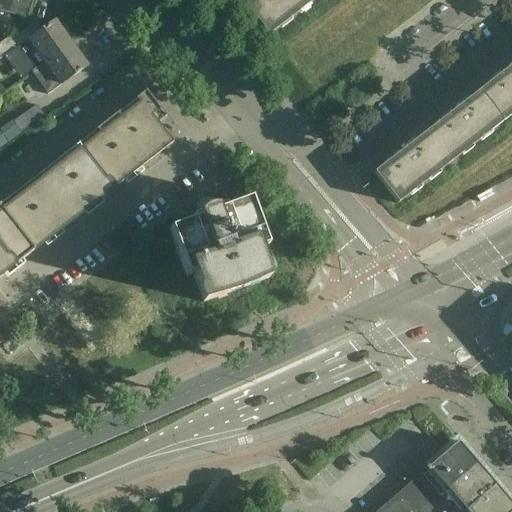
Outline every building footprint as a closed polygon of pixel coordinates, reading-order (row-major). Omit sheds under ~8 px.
[(0,0),(0,11),(13,15),(14,15),(28,18),(32,0),(0,0)] [(267,38),(315,0),(251,0),(243,7),(267,38)] [(46,61),(71,43),(54,20),(18,47),(26,58),(38,50),(46,61)] [(9,36),(0,42),(0,59),(17,48),(9,36)] [(87,66),(71,43),(46,61),(53,70),(41,79),(51,93),(87,66)] [(511,115),(511,65),(477,92),(502,123),(511,115)] [(0,277),(172,144),(157,124),(165,118),(145,92),(135,100),(139,105),(0,212),(0,277)] [(502,123),(477,92),(425,133),(449,164),(502,123)] [(0,132),(0,148),(59,106),(52,96),(0,132)] [(449,164),(425,133),(373,174),(397,205),(449,164)] [(201,219),(168,231),(186,278),(193,276),(203,303),(269,278),(259,251),(266,248),(249,201),(216,213),(211,200),(196,205),(201,219)] [(377,511),(421,511),(432,503),(477,464),(458,442),(428,469),(426,467),(424,469),(425,470),(413,482),(377,511)] [(463,511),(495,485),(477,464),(432,503),(421,511),(463,511)] [(511,511),(511,504),(495,485),(463,511),(511,511)]
